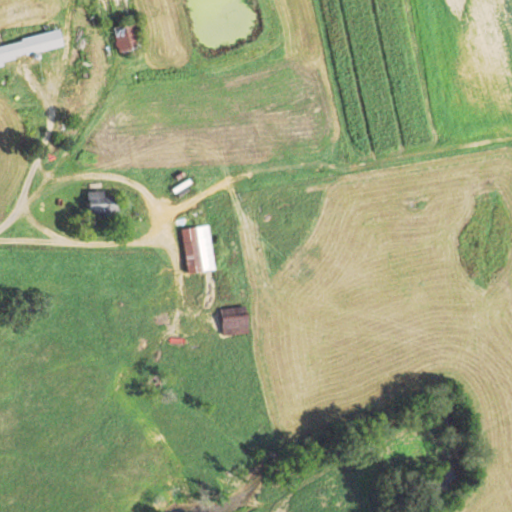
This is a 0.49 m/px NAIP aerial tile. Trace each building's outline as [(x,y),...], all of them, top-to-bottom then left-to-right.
[(120,51),(142,44),(135,21),(112,28),(120,51)] [(0,62),(66,48),(62,31),(0,44),(0,62)] [(87,192),(87,215),(121,214),(121,192),(87,192)] [(187,274),(214,271),(209,226),(182,229),(187,274)] [(250,334),(248,307),(221,308),(222,335),(250,334)]
